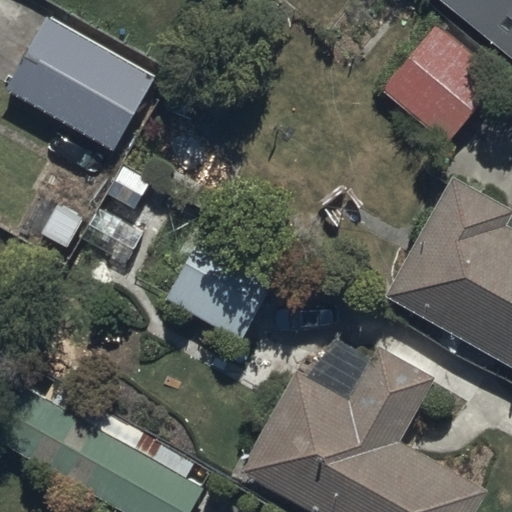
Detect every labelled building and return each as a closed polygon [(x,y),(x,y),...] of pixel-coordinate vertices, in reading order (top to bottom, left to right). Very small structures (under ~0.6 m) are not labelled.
[(511,0),(465,0),(511,39),(511,0)] [(55,2),(9,80),(118,142),(163,64),(55,2)] [(505,69),(441,15),(383,84),(447,137),(505,69)] [(511,195),(456,165),(391,282),(511,349),(511,195)] [(289,258),(211,212),(166,288),(245,334),(289,258)] [(302,358),(244,459),(335,511),(474,511),(493,480),(406,429),(443,365),(385,332),(353,388),(302,358)] [(34,361),(0,419),(0,427),(144,511),(187,511),(206,479),(189,469),(197,455),(34,361)]
